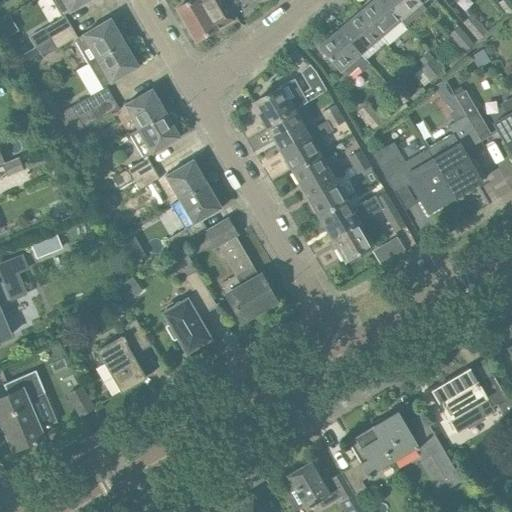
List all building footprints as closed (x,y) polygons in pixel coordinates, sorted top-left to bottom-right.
[(90,0),(51,0),(61,17),(90,0)] [(218,0),(191,0),(177,9),(196,41),(231,21),(221,3),(218,0)] [(386,43),(387,44),(400,33),(398,31),(406,24),(384,0),(373,0),(360,12),(386,43)] [(384,0),(406,24),(425,7),(422,4),(426,0),(384,0)] [(511,11),(511,3),(509,0),(501,0),(499,2),(507,12),(505,14),(507,16),(511,11)] [(360,12),(340,29),(370,63),(367,60),(386,43),(360,12)] [(487,30),(473,14),(464,21),(478,38),(487,30)] [(45,27),(33,34),(39,45),(51,38),(71,26),(65,15),(45,27)] [(73,40),(87,64),(124,42),(110,18),(73,40)] [(39,45),(15,59),(19,67),(40,55),(42,57),(77,37),(71,26),(51,38),(39,45)] [(472,42),(458,26),(446,37),(460,53),(472,42)] [(370,63),(340,29),(319,46),(339,69),(346,78),(358,67),(361,70),(370,63)] [(139,67),(124,42),(87,64),(101,89),(139,67)] [(443,68),(434,57),(414,74),(423,85),(443,68)] [(316,71),(309,64),(300,71),(310,88),(303,93),(296,97),(288,83),(253,103),(265,125),(326,89),(316,71)] [(411,95),(402,85),(394,91),(403,102),(411,95)] [(57,130),(112,97),(106,86),(60,114),(50,119),(57,130)] [(45,89),(36,94),(50,119),(60,114),(45,89)] [(125,105),(139,129),(165,113),(152,89),(125,105)] [(491,136),(465,90),(456,95),(483,141),(491,136)] [(118,107),(112,97),(57,130),(62,140),(118,107)] [(511,97),(500,104),(507,115),(493,123),(506,144),(511,154),(511,97)] [(327,120),(340,112),(334,103),(322,111),(327,120)] [(358,112),(372,130),(382,121),(368,104),(358,112)] [(460,106),(449,112),(455,122),(466,115),(460,106)] [(266,126),(279,147),(306,132),(293,110),(266,126)] [(292,170),(314,156),(328,149),(321,138),(333,131),(332,129),(345,121),(340,112),(327,120),(306,132),(279,147),(292,170)] [(139,129),(130,134),(144,158),(180,137),(165,113),(139,129)] [(428,148),(455,196),(481,181),(464,152),(481,141),(466,115),(455,122),(448,126),(453,134),(428,148)] [(428,213),(455,196),(428,148),(426,150),(431,158),(406,173),(397,157),(379,167),(393,191),(410,182),(428,213)] [(328,149),(314,156),(292,170),(305,193),(332,177),(319,155),(329,150),(328,149)] [(350,156),(355,163),(365,157),(361,150),(350,156)] [(24,171),(18,157),(3,163),(8,177),(24,171)] [(118,188),(133,179),(153,167),(147,157),(112,177),(118,188)] [(370,166),(365,157),(355,163),(360,172),(370,166)] [(180,199),(207,184),(193,159),(166,174),(180,199)] [(159,178),(153,167),(133,179),(139,190),(159,178)] [(345,199),(332,177),(305,193),(318,215),(345,199)] [(227,220),(227,219),(207,230),(201,220),(221,208),(207,184),(180,199),(171,205),(184,229),(168,238),(174,249),(164,255),(164,256),(182,246),(205,233),(227,220)] [(345,199),(318,215),(331,237),(391,202),(386,193),(376,198),(374,196),(356,207),(358,210),(353,213),(345,199)] [(111,194),(99,203),(106,213),(118,204),(111,194)] [(405,226),(392,203),(381,209),(395,232),(405,226)] [(227,220),(205,233),(213,247),(217,245),(235,275),(221,283),(227,294),(226,294),(242,321),(243,321),(242,318),(259,308),(261,311),(276,302),(265,284),(268,282),(267,280),(264,281),(260,275),(258,276),(235,235),(237,234),(227,220)] [(372,245),(359,222),(331,238),(345,261),(372,245)] [(57,233),(30,244),(36,259),(63,248),(57,233)] [(397,236),(388,241),(396,255),(405,250),(397,236)] [(202,281),(182,246),(164,256),(179,282),(187,277),(193,286),(196,292),(162,312),(186,354),(212,339),(199,317),(217,307),(202,281)] [(27,268),(20,254),(0,262),(0,269),(4,279),(0,281),(0,340),(11,336),(0,309),(0,302),(25,292),(17,273),(27,268)] [(126,282),(119,288),(129,301),(136,295),(126,282)] [(150,346),(135,318),(125,324),(129,331),(96,350),(121,392),(145,378),(133,356),(150,346)] [(469,369),(432,391),(442,408),(449,419),(457,433),(494,411),(491,406),(493,405),(511,435),(511,401),(509,397),(506,398),(503,392),(493,375),(478,384),(469,369)] [(8,395),(0,398),(0,417),(1,420),(7,418),(19,446),(13,449),(14,450),(33,442),(34,444),(37,442),(36,441),(42,438),(35,420),(27,400),(26,399),(34,395),(34,397),(46,392),(37,370),(24,375),(4,384),(8,395)] [(82,386),(67,394),(79,416),(95,407),(82,386)] [(398,411),(373,425),(394,460),(417,446),(425,459),(430,456),(450,488),(462,481),(440,444),(421,413),(405,423),(398,411)] [(357,458),(350,462),(352,466),(343,472),(355,492),(356,493),(367,486),(363,479),(371,474),(371,473),(394,460),(373,425),(354,437),(355,439),(349,442),(348,440),(347,441),(357,458)] [(366,511),(355,492),(343,472),(332,478),(332,479),(324,484),(311,462),(287,476),(293,486),(279,494),(289,510),(303,502),(306,508),(336,490),(342,501),(340,502),(345,511),(366,511)] [(262,511),(253,496),(230,509),(232,511),(262,511)]
